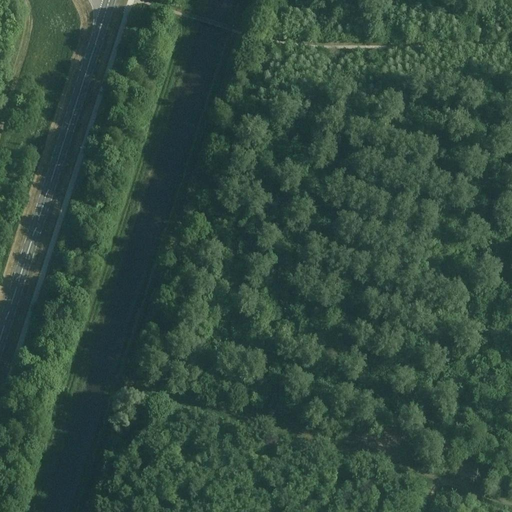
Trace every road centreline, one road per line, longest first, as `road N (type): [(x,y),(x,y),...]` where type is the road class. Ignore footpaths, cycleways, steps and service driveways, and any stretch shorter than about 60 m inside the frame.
road 1 (track): [(182,511),(122,375),(229,30)]
road 2 (secondary): [(0,342),(105,0)]
